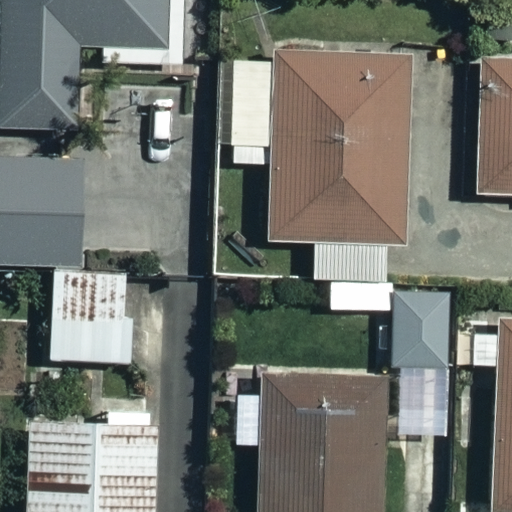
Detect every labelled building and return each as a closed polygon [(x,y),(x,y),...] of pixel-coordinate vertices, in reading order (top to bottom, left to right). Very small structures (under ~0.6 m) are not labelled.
[(172,61),(171,0),(0,0),(0,126),(65,126),(64,62),(172,61)] [(395,54),(224,56),(225,163),(260,163),(261,240),(305,240),(305,277),(350,276),(350,307),(376,307),(375,241),(397,240),(395,54)] [(511,61),(471,61),(468,193),(511,194),(511,61)] [(201,95),(113,94),(112,158),(84,157),(83,240),(199,241),(201,95)] [(69,158),(0,158),(0,263),(70,263),(69,158)] [(118,272),(42,274),(45,361),(121,359),(118,272)] [(442,291),(383,292),(384,366),(443,365),(442,291)] [(511,511),(511,322),(491,322),(490,385),(482,385),(479,511),(511,511)] [(369,511),(375,379),(254,374),(249,511),(369,511)] [(142,511),(145,419),(18,416),(15,511),(142,511)]
